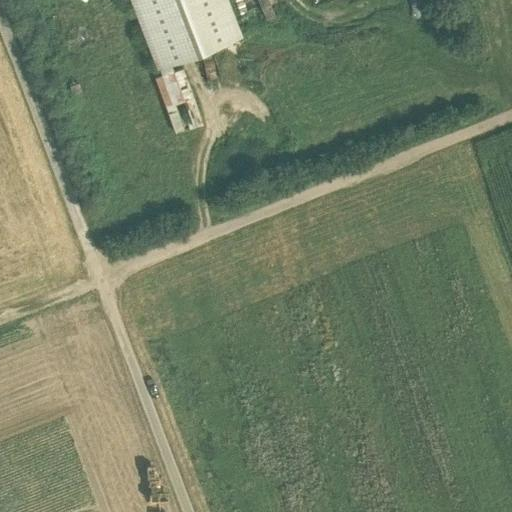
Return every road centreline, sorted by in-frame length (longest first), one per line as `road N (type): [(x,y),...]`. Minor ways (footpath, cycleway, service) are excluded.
road 1 (track): [(0,317),(511,114)]
road 2 (track): [(188,511),(0,11)]
